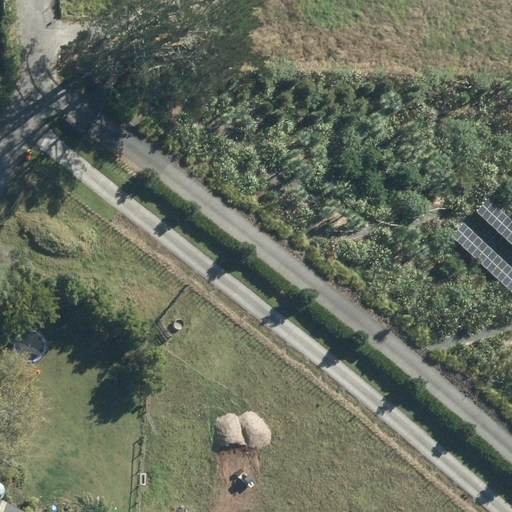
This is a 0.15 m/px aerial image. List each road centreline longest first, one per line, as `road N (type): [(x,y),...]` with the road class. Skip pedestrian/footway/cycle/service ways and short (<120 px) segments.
road 1 (unknown): [(41,55),(511,455)]
road 2 (unknown): [(10,144),(495,511)]
road 3 (unclassified): [(34,0),(36,91),(0,163)]
